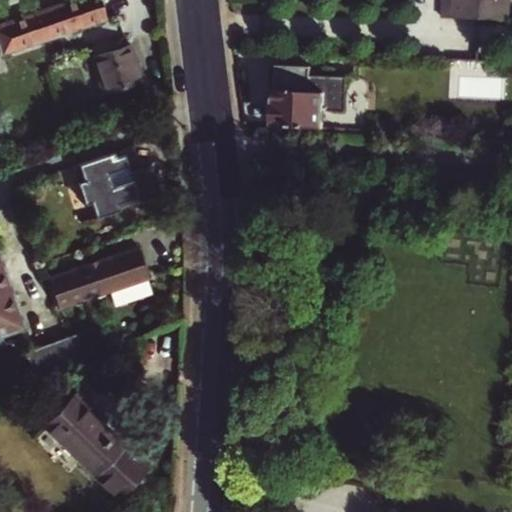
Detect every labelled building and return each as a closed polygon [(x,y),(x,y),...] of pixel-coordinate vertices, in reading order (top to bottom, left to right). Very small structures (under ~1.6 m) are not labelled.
[(104,0),(66,0),(0,22),(0,27),(7,49),(110,15),(104,0)] [(511,0),(457,0),(457,1),(481,1),(481,21),(511,21),(511,0)] [(481,1),(457,1),(457,21),(481,21),(481,1)] [(129,38),(93,50),(107,88),(143,76),(129,38)] [(313,76),(315,54),(289,53),(289,66),(280,65),(277,107),(274,107),(273,120),(276,120),(276,128),(325,130),(326,111),(348,112),(349,78),(313,76)] [(490,64),(465,63),(465,73),(489,74),(490,64)] [(380,122),(379,133),(394,134),(395,123),(380,122)] [(116,149),(74,162),(86,201),(93,199),(98,214),(121,207),(120,201),(139,195),(141,201),(164,194),(154,163),(133,170),(127,151),(118,154),(116,149)] [(139,247),(48,277),(58,307),(148,276),(139,247)] [(0,329),(20,322),(0,262),(0,329)] [(24,351),(35,379),(77,362),(85,359),(75,334),(24,351)] [(151,463),(128,441),(92,407),(97,401),(80,385),(46,420),(122,493),(151,463)] [(260,463),(283,463),(284,413),(269,413),(269,399),(261,399),(260,463)]
